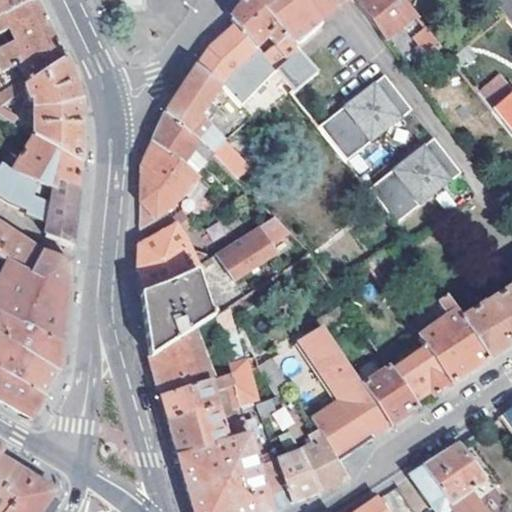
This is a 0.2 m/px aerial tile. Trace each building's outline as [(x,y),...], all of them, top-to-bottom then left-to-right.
[(0,0),(0,18),(35,1),(34,0),(0,0)] [(229,22),(236,29),(255,50),(267,40),(274,48),(286,38),(282,34),(263,15),(271,9),(263,0),(245,0),(234,16),(229,22)] [(263,0),(271,9),(263,15),(282,34),(286,38),(293,48),(319,27),(317,24),(347,0),(263,0)] [(351,0),(383,43),(413,18),(397,0),(351,0)] [(0,33),(8,29),(14,43),(0,49),(0,66),(3,73),(18,66),(24,78),(28,87),(64,62),(35,1),(0,18),(0,33)] [(511,134),(511,27),(507,21),(504,23),(500,18),(494,23),(498,28),(453,65),(501,121),(511,134)] [(205,53),(194,69),(221,85),(230,74),(234,77),(237,73),(234,70),(243,61),(255,50),(236,29),(219,42),(205,53)] [(439,48),(423,30),(412,40),(428,57),(439,48)] [(264,60),(292,91),(315,74),(293,48),(286,38),(274,48),(267,53),(262,57),(264,60)] [(23,91),(23,92),(28,104),(32,103),(32,137),(80,165),(79,112),(79,104),(64,62),(28,87),(23,91)] [(183,85),(164,115),(210,153),(224,142),(200,122),(209,111),(205,108),(213,98),(218,92),(222,95),(226,91),(221,85),(194,69),(183,85)] [(380,76),(315,128),(342,162),(407,111),(380,76)] [(0,110),(0,118),(13,126),(16,120),(0,110)] [(154,136),(150,144),(181,166),(193,151),(206,161),(210,156),(208,154),(210,153),(164,115),(154,136)] [(32,137),(12,172),(17,178),(52,191),(54,182),(78,189),(78,182),(80,165),(32,137)] [(429,139),(364,190),(392,225),(456,174),(429,139)] [(139,176),(137,228),(145,225),(156,218),(183,196),(197,178),(181,166),(150,144),(139,167),(139,176)] [(12,172),(0,164),(0,201),(4,204),(46,220),(43,236),(71,249),(78,189),(54,182),(52,191),(17,178),(12,172)] [(273,219),(247,193),(228,205),(225,206),(200,223),(217,252),(257,229),(273,219)] [(191,214),(186,217),(193,227),(200,223),(225,206),(220,198),(209,207),(208,205),(199,211),(197,210),(191,214)] [(175,224),(170,217),(150,228),(151,229),(137,234),(136,243),(136,254),(135,273),(144,295),(196,274),(199,272),(196,266),(185,241),(175,224)] [(0,259),(6,264),(27,277),(41,253),(0,226),(0,259)] [(213,255),(232,283),(274,257),(257,229),(217,252),(213,255)] [(380,286),(418,261),(417,261),(409,248),(402,238),(363,262),(380,286)] [(27,277),(6,264),(0,277),(0,318),(1,319),(2,318),(60,347),(64,316),(69,265),(41,253),(27,277)] [(345,307),(380,286),(363,262),(329,284),(343,305),(345,307)] [(141,312),(149,360),(193,331),(213,318),(196,274),(144,295),(139,298),(140,306),(141,312)] [(417,338),(424,348),(450,386),(487,361),(461,323),(439,291),(435,293),(440,301),(437,304),(447,317),(417,338)] [(485,308),(461,323),(487,361),(511,344),(511,291),(486,309),(485,308)] [(343,305),(335,310),(341,318),(349,314),(345,307),(343,305)] [(215,317),(220,337),(233,333),(227,309),(215,317)] [(332,324),(341,318),(335,310),(326,315),(332,324)] [(409,311),(402,317),(411,330),(419,325),(409,311)] [(0,321),(0,341),(57,375),(57,370),(58,365),(60,347),(2,318),(1,319),(0,321)] [(322,329),(299,342),(338,401),(308,419),(336,461),(389,428),(361,388),(322,329)] [(158,393),(160,400),(208,384),(193,331),(149,360),(158,393)] [(0,372),(44,398),(47,393),(57,375),(0,341),(0,372)] [(428,391),(433,398),(450,386),(424,348),(390,372),(410,403),(428,391)] [(233,412),(240,410),(239,407),(254,402),(257,401),(246,363),(240,364),(228,368),(229,370),(231,377),(217,382),(208,384),(160,400),(168,429),(177,461),(248,438),(244,421),(223,427),(214,394),(226,391),(228,390),(233,409),(233,412)] [(361,388),(389,428),(415,410),(410,403),(390,372),(387,369),(361,388)] [(215,375),(217,382),(231,377),(229,370),(215,375)] [(0,372),(0,404),(30,422),(37,410),(44,398),(0,372)] [(284,405),(270,415),(281,431),(295,421),(284,405)] [(511,410),(501,417),(511,432),(511,410)] [(315,444),(299,454),(318,495),(348,481),(336,461),(317,433),(311,437),(315,444)] [(192,511),(269,511),(258,470),(257,469),(248,438),(177,461),(181,471),(183,481),(192,511)] [(457,450),(423,471),(451,511),(480,511),(475,504),(499,487),(468,442),(457,450)] [(271,456),(274,455),(281,452),(285,451),(283,444),(269,450),(271,456)] [(269,511),(273,511),(318,495),(299,454),(284,460),(281,452),(274,455),(277,463),(269,466),(258,470),(269,511)] [(266,458),(269,466),(277,463),(274,455),(271,456),(266,458)] [(41,511),(54,493),(0,460),(0,511),(41,511)] [(434,511),(451,511),(423,471),(411,478),(434,511)] [(385,511),(379,499),(359,511),(385,511)]
